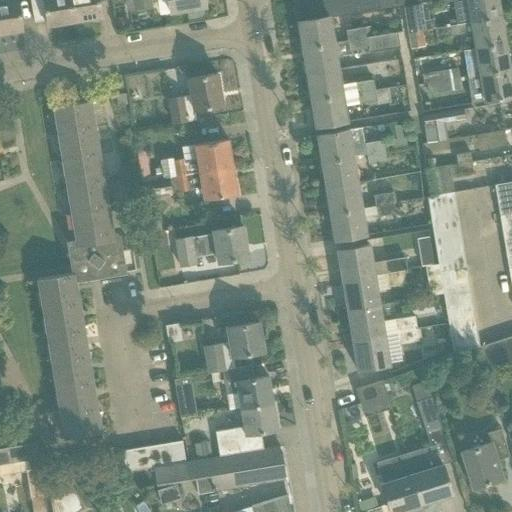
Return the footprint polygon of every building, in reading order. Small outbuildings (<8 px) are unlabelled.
[(16,0),(7,0),(0,1),(0,33),(21,30),(16,0)] [(29,0),(33,22),(35,21),(34,17),(45,15),(47,26),(73,22),(69,0),(29,0)] [(97,0),(69,0),(73,22),(100,17),(97,0)] [(127,0),(124,1),(125,11),(150,7),(149,0),(150,0),(167,0),(169,13),(205,7),(203,0),(127,0)] [(313,0),(300,0),(304,21),(316,18),(313,0)] [(326,0),(313,0),(316,18),(329,16),(326,0)] [(338,0),(326,0),(329,16),(329,17),(341,15),(338,0)] [(351,0),(338,0),(341,15),(341,16),(354,13),(351,0)] [(364,0),(351,0),(354,13),(366,11),(364,0)] [(376,0),(364,0),(366,11),(378,9),(376,0)] [(389,0),(376,0),(378,9),(391,7),(389,0)] [(500,18),(497,0),(451,0),(455,24),(456,25),(471,23),(500,18)] [(424,30),(433,29),(432,19),(423,20),(420,3),(415,3),(403,5),(402,5),(406,33),(425,30),(424,30)] [(186,11),(188,22),(206,19),(204,8),(186,11)] [(297,22),(302,48),(333,43),(329,17),(329,16),(316,18),(304,21),(297,22)] [(455,24),(447,26),(434,28),(435,38),(449,36),(473,33),(475,48),(504,44),(500,18),(471,23),(456,25),(455,24)] [(344,30),(346,41),(373,36),(371,26),(344,30)] [(333,43),(302,48),(306,74),(338,69),(336,56),(350,54),(349,52),(366,49),(367,53),(398,48),(396,32),(373,36),(346,41),(333,43)] [(461,51),(466,77),(509,70),(504,44),(475,48),(461,51)] [(428,73),(421,74),(423,84),(426,83),(459,78),(457,68),(427,73),(428,73)] [(338,69),(306,74),(310,101),(374,90),(373,82),(372,80),(354,82),(354,81),(340,83),(338,69)] [(511,88),(509,70),(466,77),(470,104),(511,96),(511,88)] [(169,99),(173,124),(196,120),(194,110),(222,105),(216,74),(188,79),(191,96),(169,99)] [(459,78),(426,83),(428,92),(428,94),(461,89),(459,78)] [(374,90),(310,101),(315,127),(347,122),(344,107),(358,105),(358,104),(391,98),(390,88),(388,88),(381,89),(374,90)] [(115,95),(117,105),(126,104),(125,93),(115,95)] [(52,107),(74,240),(75,247),(78,246),(79,255),(97,268),(97,269),(98,276),(135,270),(132,248),(116,251),(91,100),(52,107)] [(461,109),(420,116),(424,144),(447,140),(444,123),(463,120),(461,109)] [(316,135),(321,161),(352,156),(365,154),(363,143),(360,128),(316,135)] [(159,143),(176,140),(174,129),(157,133),(159,143)] [(155,175),(139,178),(140,183),(232,168),(227,139),(180,147),(182,159),(172,160),(172,158),(159,160),(161,168),(154,169),(155,175)] [(381,141),(363,143),(365,154),(384,151),(383,143),(381,141)] [(384,151),(365,154),(367,165),(386,162),(384,151)] [(455,155),(456,164),(470,162),(468,153),(455,155)] [(352,156),(321,161),(325,188),(357,182),(352,156)] [(426,169),(427,181),(428,196),(428,197),(453,193),(451,177),(458,176),(458,174),(471,172),(470,162),(456,164),(436,167),(426,169)] [(232,168),(140,183),(143,198),(189,190),(189,189),(200,187),(202,200),(237,194),(232,168)] [(511,213),(511,181),(494,185),(499,216),(511,213)] [(357,182),(325,188),(329,214),(361,209),(361,208),(357,182)] [(372,196),(374,206),(393,203),(391,192),(372,196)] [(425,197),(428,211),(455,206),(453,193),(428,197),(428,196),(425,197)] [(361,209),(329,214),(334,240),(365,235),(363,221),(377,219),(376,217),(395,214),(393,203),(374,206),(361,208),(361,209)] [(428,211),(430,223),(458,219),(455,206),(428,211)] [(511,213),(499,216),(503,242),(511,240),(511,213)] [(430,223),(432,236),(460,231),(458,219),(430,223)] [(150,223),(151,231),(161,230),(159,222),(150,223)] [(175,242),(176,246),(179,266),(196,263),(194,257),(216,253),(217,263),(247,258),(242,226),(212,231),(212,236),(175,242)] [(432,236),(434,249),(462,244),(460,231),(432,236)] [(75,273),(76,279),(98,276),(97,269),(97,268),(79,255),(78,246),(75,247),(74,240),(69,241),(73,267),(75,273)] [(511,240),(503,242),(508,269),(511,268),(511,240)] [(434,249),(436,261),(464,257),(462,244),(434,249)] [(336,251),(341,280),(406,270),(404,257),(371,263),(368,245),(336,251)] [(432,263),(431,252),(419,254),(420,265),(425,265),(432,263)] [(436,263),(438,274),(466,269),(464,257),(436,261),(436,263)] [(439,278),(438,274),(436,263),(432,263),(425,265),(428,280),(439,278)] [(439,278),(440,287),(468,282),(466,269),(438,274),(439,278)] [(406,270),(341,280),(346,310),(378,304),(376,292),(389,289),(388,286),(408,283),(406,270)] [(75,273),(36,279),(63,439),(101,432),(76,279),(75,273)] [(440,287),(442,299),(470,295),(468,282),(440,287)] [(442,299),(445,312),(472,307),(470,295),(442,299)] [(378,304),(346,310),(351,340),(416,329),(414,316),(394,319),(381,321),(378,304)] [(447,324),(474,320),(472,307),(445,312),(447,324)] [(447,324),(449,337),(477,332),(474,320),(447,324)] [(203,347),(206,367),(208,373),(234,369),(232,357),(263,352),(258,322),(226,327),(229,343),(220,344),(203,347)] [(177,323),(165,326),(167,342),(180,340),(177,323)] [(416,329),(351,340),(356,370),(388,365),(385,349),(398,347),(398,345),(418,342),(416,329)] [(449,337),(452,355),(479,347),(477,332),(449,337)] [(511,363),(511,336),(502,339),(510,365),(511,363)] [(510,365),(502,339),(490,343),(498,368),(510,365)] [(498,368),(490,343),(479,347),(487,372),(498,368)] [(234,369),(208,373),(208,374),(221,372),(225,395),(237,392),(239,408),(272,402),(267,376),(253,378),(251,366),(234,369)] [(355,389),(360,404),(387,396),(382,381),(355,389)] [(426,381),(410,386),(425,431),(440,426),(426,381)] [(214,432),(218,456),(263,449),(260,432),(276,430),(272,402),(239,408),(243,427),(214,432)] [(0,475),(16,473),(14,460),(23,458),(19,433),(9,435),(8,429),(3,429),(3,428),(0,428),(0,475)] [(460,452),(466,469),(472,488),(502,479),(496,460),(509,456),(500,429),(487,433),(490,443),(460,452)] [(185,462),(181,440),(170,442),(173,464),(185,462)] [(173,464),(170,442),(158,444),(161,466),(173,464)] [(161,466),(158,444),(146,446),(150,468),(152,468),(161,466)] [(194,447),(196,460),(200,459),(203,459),(210,458),(208,445),(194,447)] [(405,454),(411,474),(421,504),(451,495),(442,463),(440,464),(434,445),(405,454)] [(150,468),(146,446),(134,448),(138,470),(150,468)] [(161,466),(152,468),(155,485),(194,479),(196,495),(212,492),(285,480),(279,446),(263,449),(218,456),(210,458),(203,459),(200,459),(196,460),(185,462),(173,464),(161,466)] [(122,450),(125,472),(138,470),(134,448),(122,450)] [(389,459),(376,463),(382,483),(381,484),(389,511),(397,511),(421,504),(411,474),(396,479),(389,459)] [(39,468),(25,471),(30,499),(44,497),(39,468)] [(43,487),(47,511),(84,511),(92,509),(71,481),(43,487)] [(176,485),(157,491),(161,504),(180,499),(176,485)] [(252,511),(290,511),(287,495),(268,501),(250,507),(252,511)]
